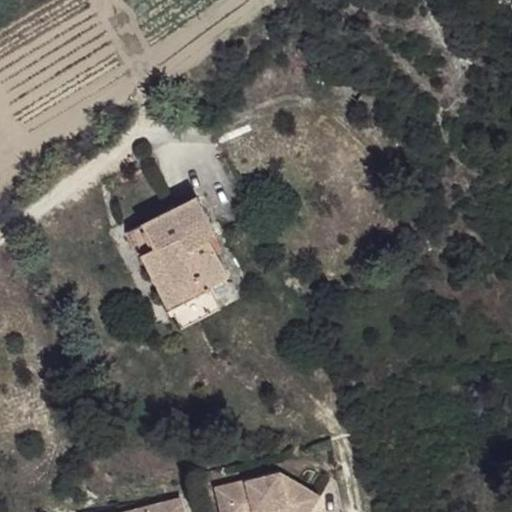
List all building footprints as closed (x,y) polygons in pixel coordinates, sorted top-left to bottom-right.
[(196,194),(129,228),(150,268),(163,261),(176,286),(163,293),(169,305),(186,296),(199,320),(220,309),(208,285),(228,275),(209,238),(217,234),(196,194)] [(176,286),(163,261),(150,268),(163,293),(176,286)] [(215,487),(220,511),(247,511),(255,510),(271,506),(285,503),(279,511),(308,511),(319,495),(297,482),(292,491),(281,485),(278,472),(215,487)] [(292,491),(297,482),(278,472),(281,485),(292,491)] [(183,511),(180,498),(125,511),(112,511),(111,507),(90,511),(183,511)] [(271,506),(278,511),(279,511),(285,503),(271,506)]
